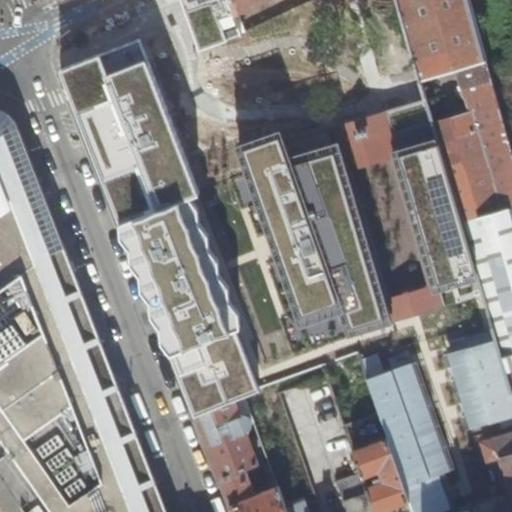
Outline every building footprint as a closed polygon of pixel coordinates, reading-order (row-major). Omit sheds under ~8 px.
[(181,0),(193,31),(199,50),(245,35),(237,13),(233,0),(181,0)] [(264,0),(233,0),(237,13),(264,0)] [(397,0),(398,3),(400,8),(421,79),(458,68),(470,111),(498,210),(511,206),(511,153),(490,73),(469,0),(397,0)] [(142,37),(63,68),(191,403),(196,416),(245,396),(260,391),(256,378),(237,326),(187,194),(200,189),(142,37)] [(458,68),(421,79),(427,95),(435,122),(470,111),(458,68)] [(427,95),(333,123),(338,140),(348,172),(396,158),(432,283),(389,296),(394,314),(396,319),(446,305),(440,283),(479,272),(464,221),(435,122),(427,95)] [(15,124),(18,124),(17,122),(16,120),(14,118),(11,115),(9,113),(5,111),(3,110),(0,109),(0,108),(0,121),(0,122),(5,122),(10,122),(13,123),(15,124)] [(498,210),(470,111),(435,122),(464,221),(498,210)] [(0,511),(147,511),(113,425),(133,417),(120,384),(109,389),(104,377),(96,380),(78,336),(74,324),(93,316),(20,127),(18,124),(15,124),(13,123),(10,122),(5,122),(0,122),(0,121),(0,511)] [(281,131),(240,144),(299,326),(344,311),(350,328),(394,314),(389,296),(348,172),(338,140),(289,156),(281,131)] [(511,206),(498,210),(464,221),(479,272),(484,291),(489,307),(498,340),(511,386),(511,206)] [(120,384),(98,328),(93,316),(74,324),(78,336),(96,380),(104,377),(109,389),(120,384)] [(479,424),(506,416),(511,413),(511,386),(498,340),(458,351),(479,424)] [(479,424),(458,351),(445,355),(467,427),(479,424)] [(420,363),(395,371),(432,477),(457,468),(420,363)] [(395,371),(368,380),(379,412),(388,438),(410,500),(414,511),(439,511),(444,511),(432,477),(395,371)] [(239,409),(249,405),(248,402),(245,396),(196,416),(205,438),(234,511),(289,511),(287,505),(275,474),(269,477),(273,488),(257,494),(247,468),(260,464),(239,409)] [(511,511),(444,511),(439,511),(511,511),(511,413),(506,416),(510,426),(511,425),(511,431),(497,436),(483,441),(489,460),(501,456),(511,494),(511,511)] [(169,511),(165,500),(133,417),(113,425),(147,511),(169,511)] [(320,448),(342,511),(369,511),(376,510),(368,486),(364,475),(355,450),(351,438),(325,447),(320,448)] [(388,438),(355,450),(364,475),(381,469),(383,475),(375,478),(377,483),(368,486),(376,510),(377,511),(410,500),(388,438)] [(265,464),(268,472),(274,470),(270,461),(265,464)] [(381,469),(364,475),(368,486),(377,483),(375,478),(383,475),(381,469)] [(311,511),(306,497),(287,505),(289,511),(311,511)] [(414,511),(410,500),(377,511),(376,511),(414,511)]
